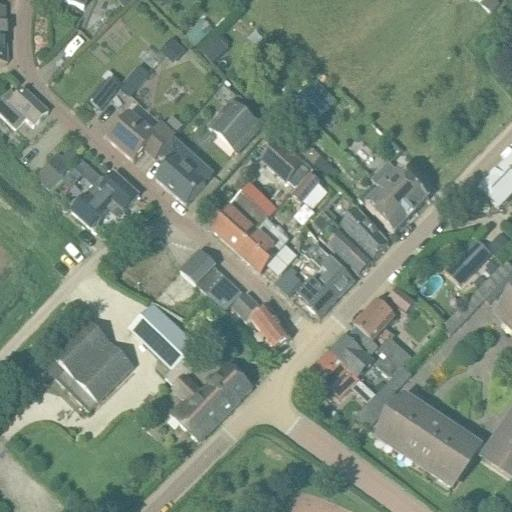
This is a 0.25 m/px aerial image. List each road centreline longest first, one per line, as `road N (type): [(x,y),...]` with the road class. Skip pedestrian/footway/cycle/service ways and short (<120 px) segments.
road 1 (residential): [(317,345),(57,114),(30,81),(20,44),(28,0)]
road 2 (unclassified): [(317,345),(511,146)]
road 3 (residential): [(410,511),(264,404)]
road 4 (unclassified): [(155,511),(264,404)]
